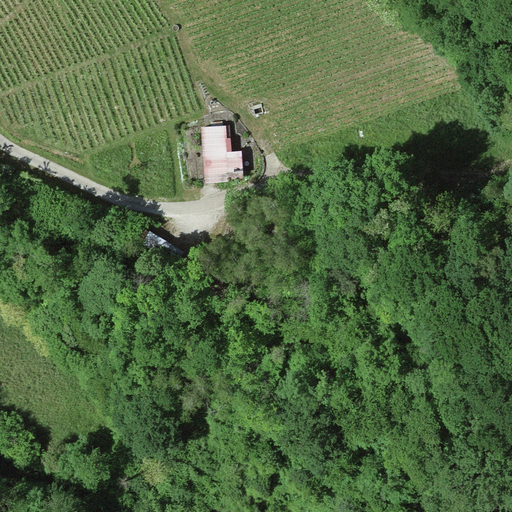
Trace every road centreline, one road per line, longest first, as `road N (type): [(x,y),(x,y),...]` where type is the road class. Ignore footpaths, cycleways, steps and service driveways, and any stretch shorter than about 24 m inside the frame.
road 1 (track): [(0,139),(125,202),(181,210),(298,176)]
road 2 (track): [(160,0),(205,82),(260,132),(275,177)]
